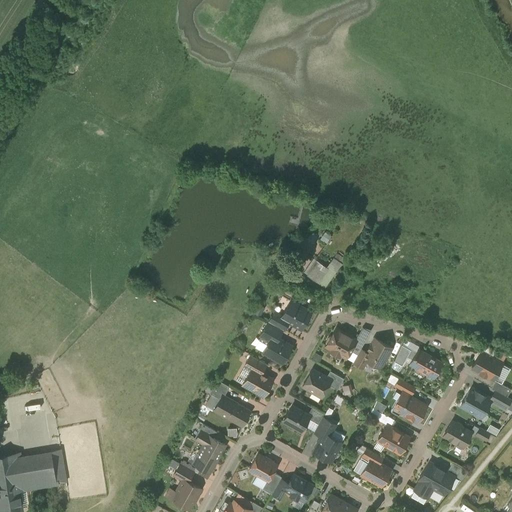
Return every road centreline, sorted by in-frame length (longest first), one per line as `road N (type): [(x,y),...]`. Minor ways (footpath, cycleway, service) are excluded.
road 1 (residential): [(258,435),(373,501),(389,500),(460,379),(444,340),(334,315),(316,327)]
road 2 (residential): [(316,327),(258,435)]
